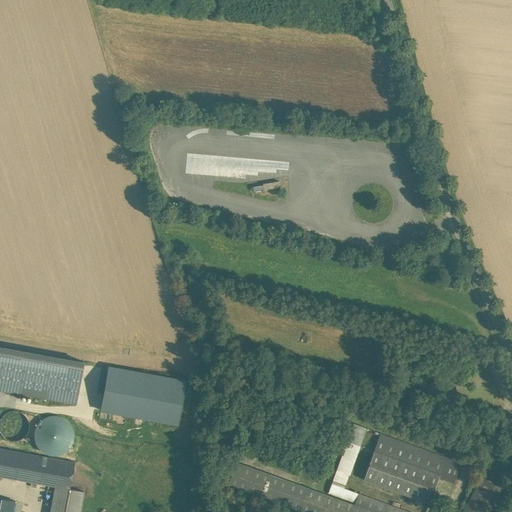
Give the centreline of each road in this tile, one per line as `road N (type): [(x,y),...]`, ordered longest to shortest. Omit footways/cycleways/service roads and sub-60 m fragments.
road 1 (unclassified): [(511,356),(450,207),(387,0)]
road 2 (track): [(455,220),(383,240),(202,196),(184,148)]
road 3 (track): [(383,240),(396,275),(471,315),(485,332),(496,379),(511,403)]
